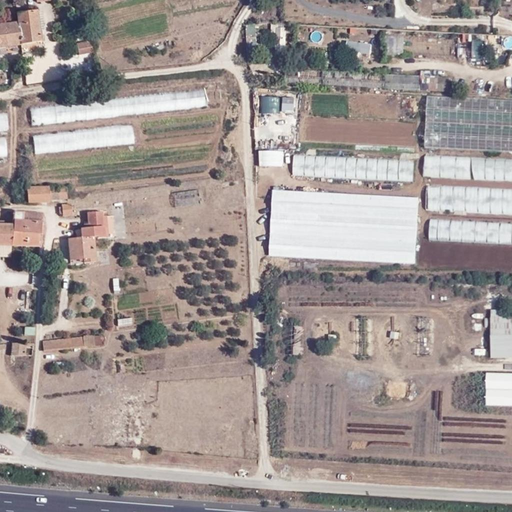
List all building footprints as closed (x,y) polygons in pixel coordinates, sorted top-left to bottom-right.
[(21,23),(24,46),(44,43),(40,13),(20,15),(21,23)] [(0,49),(24,46),(21,23),(0,25),(0,49)] [(275,23),(274,55),(286,55),(286,24),(275,23)] [(254,61),(251,25),(242,29),(247,60),(247,61),(254,61)] [(482,44),(306,36),(305,57),(482,66),(482,44)] [(79,43),(79,46),(80,54),(95,53),(94,42),(79,43)] [(80,54),(79,46),(65,47),(67,70),(96,67),(95,53),(80,54)] [(284,73),(283,87),(385,93),(385,79),(284,73)] [(447,82),(429,80),(428,93),(447,94),(447,82)] [(219,87),(30,109),(32,126),(222,105),(219,87)] [(511,107),(423,104),(420,152),(511,156),(511,107)] [(6,112),(0,112),(0,132),(9,131),(6,112)] [(133,124),(32,136),(35,154),(136,144),(133,124)] [(414,161),(292,156),(291,175),(413,180),(414,161)] [(511,164),(424,161),(423,181),(511,185),(511,164)] [(52,183),(51,183),(53,196),(73,194),(71,182),(52,183)] [(31,185),(33,201),(53,199),(53,196),(51,183),(31,185)] [(275,188),(271,236),(415,240),(418,197),(275,188)] [(178,191),(179,204),(199,203),(198,190),(178,191)] [(511,195),(427,191),(426,216),(511,220),(511,195)] [(75,204),(66,203),(65,211),(74,213),(75,204)] [(46,213),(17,210),(17,224),(16,245),(44,245),(46,213)] [(0,244),(16,245),(17,224),(0,223),(0,244)] [(511,249),(511,228),(430,224),(429,246),(511,249)] [(103,234),(102,227),(85,227),(86,237),(74,238),(75,256),(89,256),(89,260),(99,261),(99,234),(103,234)] [(415,240),(271,236),(269,254),(413,263),(415,240)] [(511,357),(511,317),(491,318),(491,358),(511,357)] [(102,335),(83,337),(83,346),(102,345),(102,335)] [(83,346),(83,337),(42,341),(43,350),(83,346)] [(33,356),(34,344),(12,343),(11,356),(33,356)] [(511,377),(489,377),(489,398),(511,397),(511,377)]
